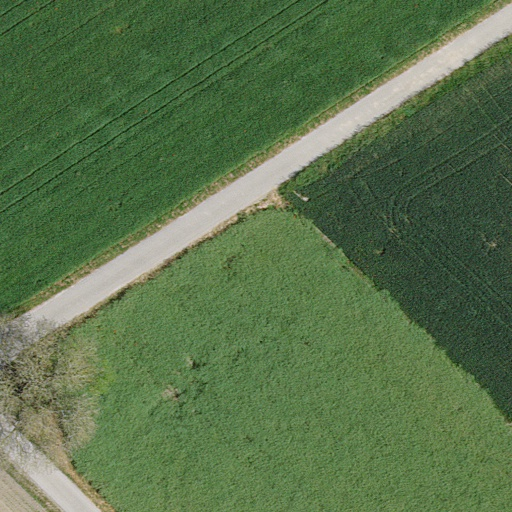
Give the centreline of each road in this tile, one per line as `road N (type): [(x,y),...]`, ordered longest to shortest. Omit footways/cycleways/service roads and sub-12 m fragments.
road 1 (track): [(0,318),(497,0)]
road 2 (track): [(0,414),(101,511)]
